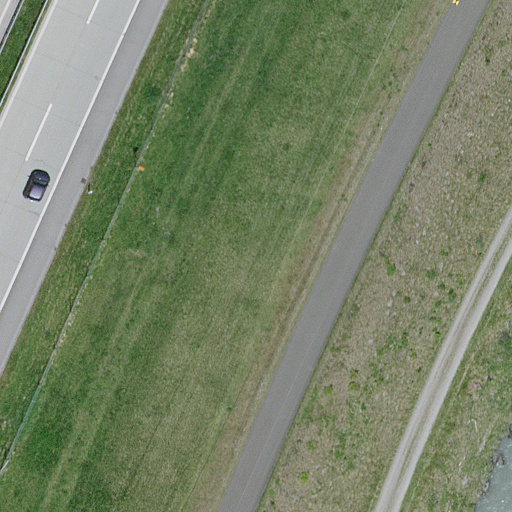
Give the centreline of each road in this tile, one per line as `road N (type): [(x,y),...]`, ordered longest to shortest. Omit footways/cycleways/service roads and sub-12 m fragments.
road 1 (track): [(482,0),(286,375),(235,511)]
road 2 (track): [(511,248),(460,342),(389,511)]
road 3 (motorway): [(0,221),(100,0)]
